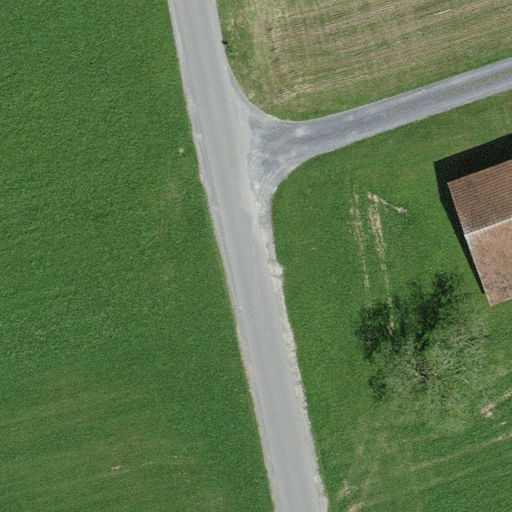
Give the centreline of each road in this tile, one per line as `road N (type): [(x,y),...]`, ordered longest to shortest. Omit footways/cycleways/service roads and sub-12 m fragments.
road 1 (unclassified): [(203,0),(309,511)]
road 2 (track): [(240,165),(511,70)]
